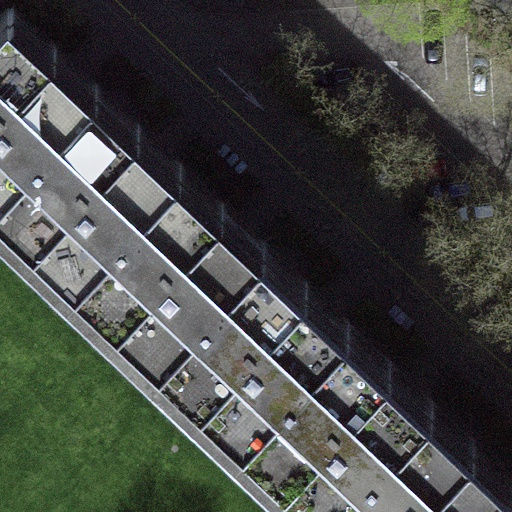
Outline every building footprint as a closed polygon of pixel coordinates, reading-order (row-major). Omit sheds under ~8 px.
[(0,13),(0,181),(93,83),(79,70),(9,4),(0,13)] [(163,149),(93,83),(0,181),(0,200),(75,270),(177,162),(163,149)] [(247,228),(177,162),(75,270),(158,349),(260,241),(247,228)] [(331,307),(260,241),(158,349),(242,428),(344,320),(331,307)] [(414,386),(344,320),(242,428),(331,511),(400,511),(470,438),(414,386)] [(511,511),(511,477),(470,438),(400,511),(511,511)]
